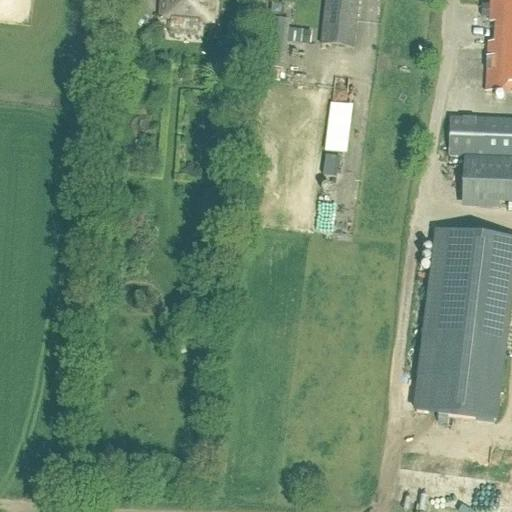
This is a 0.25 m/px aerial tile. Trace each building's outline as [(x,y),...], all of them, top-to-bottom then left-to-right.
[(161,0),(160,21),(212,25),(214,0),(161,0)] [(328,0),(322,47),(353,50),(358,0),(328,0)] [(511,0),(497,0),(498,1),(491,1),(490,25),(495,26),(494,45),(488,45),(486,79),(473,79),(472,104),(484,105),(485,95),(511,96),(511,0)] [(291,20),(269,19),(268,65),(289,66),(291,20)] [(244,55),(226,54),(223,84),(241,85),(244,55)] [(511,122),(449,120),(448,183),(457,183),(457,200),(508,202),(509,161),(511,161),(511,122)] [(350,168),(350,146),(336,146),(335,168),(350,168)] [(511,243),(438,234),(416,415),(439,417),(438,424),(447,425),(448,419),(494,424),(511,279),(511,243)]
